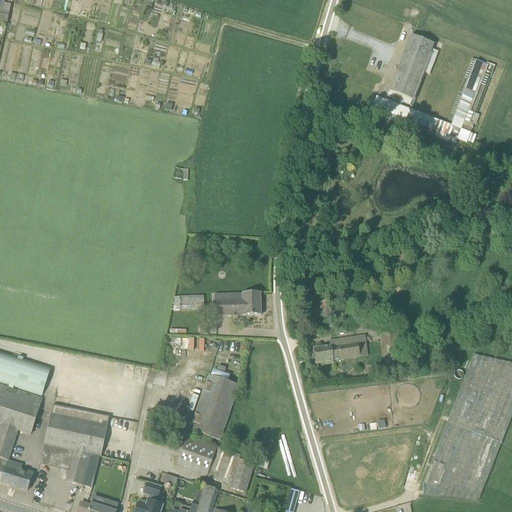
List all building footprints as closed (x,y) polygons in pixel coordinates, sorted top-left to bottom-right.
[(471,134),(461,130),(474,97),(487,64),(477,60),(464,93),(451,126),(401,107),(403,104),(410,107),(412,101),(413,101),(434,45),(411,36),(382,111),(383,111),(381,117),(399,124),(402,118),(458,140),(457,141),(466,145),(471,134)] [(465,122),(462,130),(471,133),(474,125),(465,122)] [(186,180),(189,170),(176,167),(173,177),(186,180)] [(261,316),(260,294),(242,295),(242,301),(214,302),(215,317),(261,316)] [(386,376),(403,373),(397,332),(380,334),(386,376)] [(333,362),(359,358),(367,357),(364,337),(356,338),(357,344),(330,348),(313,350),(316,365),(324,363),(324,365),(333,364),(333,362)] [(0,352),(0,385),(13,390),(13,388),(41,398),(51,369),(0,352)] [(511,417),(511,364),(474,355),(423,484),(423,495),(479,502),(511,417)] [(239,386),(209,376),(189,431),(220,442),(239,386)] [(0,458),(8,461),(18,431),(30,435),(42,400),(13,390),(0,385),(0,458)] [(92,488),(100,457),(101,457),(107,428),(51,415),(40,465),(60,470),(58,480),(92,489),(92,488)] [(187,437),(176,468),(231,486),(230,488),(245,494),(254,465),(239,460),(240,456),(187,437)] [(8,461),(0,458),(0,483),(27,492),(32,477),(19,473),(21,466),(8,461)] [(176,483),(178,478),(165,474),(163,479),(176,483)] [(160,511),(162,506),(154,504),(156,498),(158,499),(161,488),(147,484),(143,494),(149,496),(148,502),(147,502),(146,505),(139,502),(135,511),(160,511)] [(204,487),(199,505),(197,511),(208,511),(215,490),(204,487)] [(284,511),(294,511),(300,491),(290,489),(284,511)] [(115,511),(118,504),(106,500),(103,509),(91,505),(90,506),(78,502),(75,511),(115,511)] [(244,511),(255,511),(257,505),(247,502),(244,511)] [(197,511),(199,505),(192,503),(191,509),(175,504),(171,511),(197,511)]
